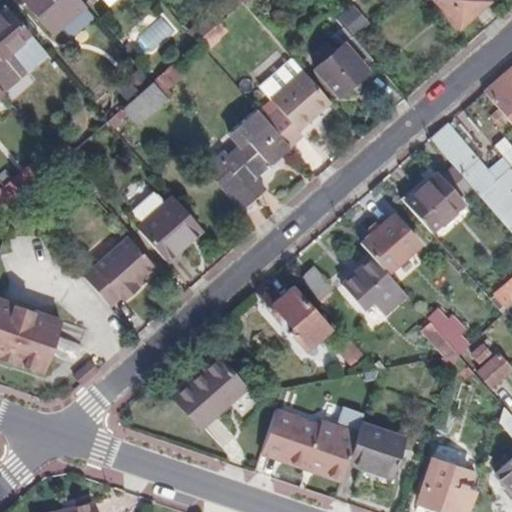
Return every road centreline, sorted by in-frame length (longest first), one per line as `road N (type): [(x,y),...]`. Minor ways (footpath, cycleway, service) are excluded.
road 1 (residential): [(57,435),(511,37)]
road 2 (tertiary): [(283,511),(57,435)]
